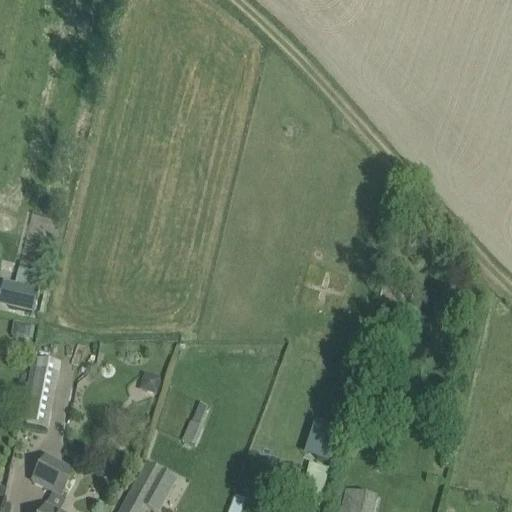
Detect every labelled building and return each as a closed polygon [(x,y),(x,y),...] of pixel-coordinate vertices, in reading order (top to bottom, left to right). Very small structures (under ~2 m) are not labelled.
[(14,286),(9,310),(33,315),(38,292),(14,286)] [(37,361),(25,424),(48,428),(60,365),(37,361)] [(144,376),(139,392),(155,397),(161,381),(144,376)] [(189,424),(182,443),(196,449),(203,429),(189,424)] [(166,450),(160,447),(162,439),(158,438),(150,460),(155,461),(157,455),(163,457),(166,450)] [(380,442),(378,454),(389,456),(392,445),(380,442)] [(61,499),(74,474),(45,458),(32,483),(61,499)] [(146,511),(147,511),(160,511),(177,483),(146,466),(120,511),(146,511)] [(309,466),(299,503),(319,508),(328,471),(309,466)] [(349,511),(374,511),(377,499),(354,494),(349,511)] [(241,511),(245,501),(235,497),(228,511),(241,511)]
